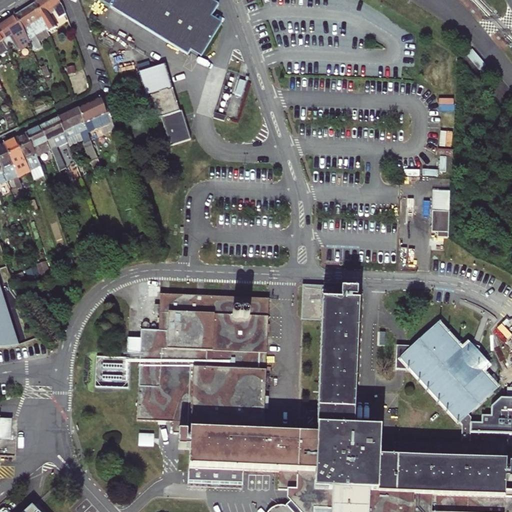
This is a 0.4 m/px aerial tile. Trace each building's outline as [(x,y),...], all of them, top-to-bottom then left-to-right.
[(60,4),(57,0),(39,0),(34,4),(49,32),(58,26),(50,16),(47,12),(60,4)] [(215,4),(208,0),(94,0),(186,56),(189,51),(198,57),(218,23),(208,17),(215,4)] [(49,32),(34,4),(15,16),(28,39),(33,50),(41,46),(39,41),(51,36),(49,32)] [(62,8),(60,4),(47,12),(50,16),(62,8)] [(21,44),(28,39),(15,16),(0,25),(0,33),(4,40),(14,33),(21,44)] [(144,76),(150,96),(159,93),(158,91),(166,89),(167,90),(172,89),(166,69),(144,76)] [(243,96),(247,81),(240,79),(236,94),(243,96)] [(190,140),(172,89),(167,90),(166,89),(158,91),(159,93),(150,96),(157,117),(160,116),(169,146),(190,140)] [(114,131),(111,123),(107,112),(105,113),(100,100),(78,110),(88,133),(99,128),(102,136),(114,131)] [(88,133),(78,110),(58,119),(64,132),(64,134),(66,138),(79,133),(90,161),(97,158),(88,133)] [(58,119),(40,127),(50,150),(54,158),(59,172),(66,169),(54,139),(64,134),(64,132),(58,119)] [(40,127),(26,134),(37,157),(50,150),(40,127)] [(37,157),(26,134),(14,139),(29,170),(40,166),(37,157)] [(29,170),(14,139),(3,144),(12,164),(20,161),(25,171),(29,170)] [(17,175),(12,164),(3,144),(0,145),(0,166),(6,181),(17,175)] [(82,180),(77,168),(71,171),(75,182),(82,180)] [(450,189),(433,188),(432,209),(449,210),(450,189)] [(449,210),(432,209),(431,230),(437,230),(436,236),(447,236),(449,210)] [(0,348),(1,349),(19,347),(0,287),(0,348)] [(505,445),(469,443),(470,419),(467,415),(496,388),(485,376),(484,375),(481,372),(481,367),(480,367),(480,363),(480,360),(479,358),(478,356),(477,354),(475,353),(477,349),(478,348),(474,346),(469,344),(467,350),(464,350),(462,352),(457,346),(456,345),(446,334),(445,333),(437,324),(412,347),(395,346),(394,370),(406,370),(410,370),(419,379),(420,381),(427,388),(428,390),(438,401),(440,402),(447,410),(448,411),(459,423),(461,425),(460,443),(379,439),(380,431),(353,429),(358,303),(350,303),(350,300),(356,300),(357,292),(341,292),(341,302),(321,301),(316,428),(263,425),(269,299),(159,295),(159,305),(158,316),(158,331),(140,330),(140,340),(126,339),(126,353),(139,354),(136,420),(172,422),(172,433),(178,433),(177,449),(188,449),(187,468),(186,483),(241,486),(242,470),(277,472),(276,489),(285,490),(285,498),(290,503),(289,506),(294,511),(511,511),(511,499),(503,499),(504,481),(511,481),(511,465),(507,466),(507,470),(504,471),(504,463),(505,445)] [(439,322),(437,324),(445,333),(447,331),(439,322)] [(448,332),(446,334),(456,345),(458,343),(448,332)] [(459,344),(457,346),(462,352),(464,350),(467,350),(469,344),(474,346),(468,339),(461,346),(459,344)] [(491,365),(477,349),(475,353),(477,354),(478,356),(479,358),(480,360),(480,363),(480,367),(481,367),(481,372),(484,375),(486,373),(484,372),(491,365)] [(410,370),(406,370),(417,382),(419,379),(410,370)] [(487,374),(485,376),(496,388),(498,386),(487,374)] [(427,388),(420,381),(418,383),(425,391),(427,388)] [(436,403),(438,401),(428,390),(426,392),(436,403)] [(447,410),(440,402),(437,404),(444,412),(447,410)] [(457,426),(459,423),(448,411),(445,413),(457,426)] [(11,420),(0,419),(0,439),(10,440),(11,420)]
